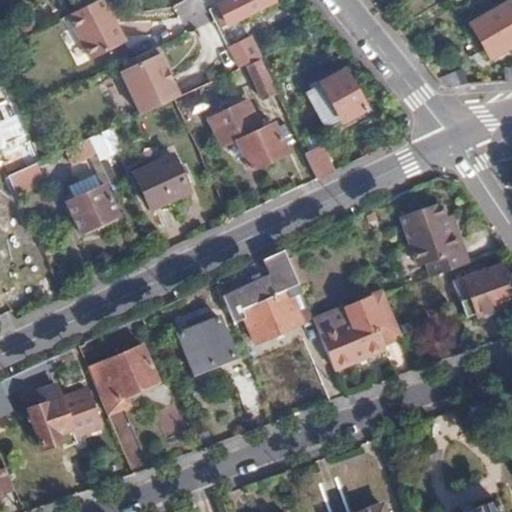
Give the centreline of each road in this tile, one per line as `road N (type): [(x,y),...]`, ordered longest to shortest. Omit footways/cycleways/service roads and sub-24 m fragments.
road 1 (secondary): [(0,354),(453,139)]
road 2 (residential): [(103,511),(511,363)]
road 3 (tertiary): [(342,0),(453,139)]
